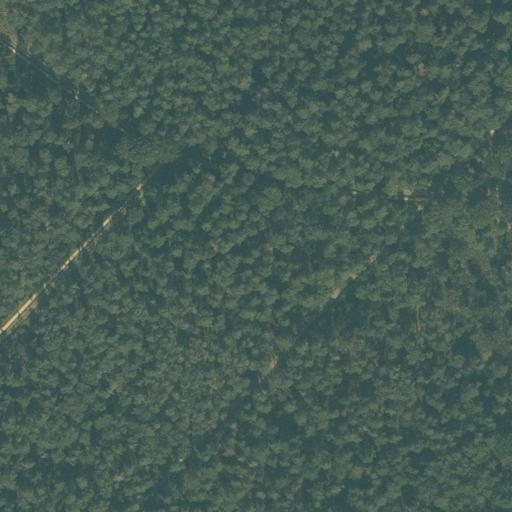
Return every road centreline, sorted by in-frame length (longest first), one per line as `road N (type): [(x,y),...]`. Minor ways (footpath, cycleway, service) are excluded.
road 1 (track): [(436,189),(135,511)]
road 2 (track): [(181,152),(0,344)]
road 3 (track): [(181,152),(436,189)]
road 4 (track): [(0,33),(181,152)]
